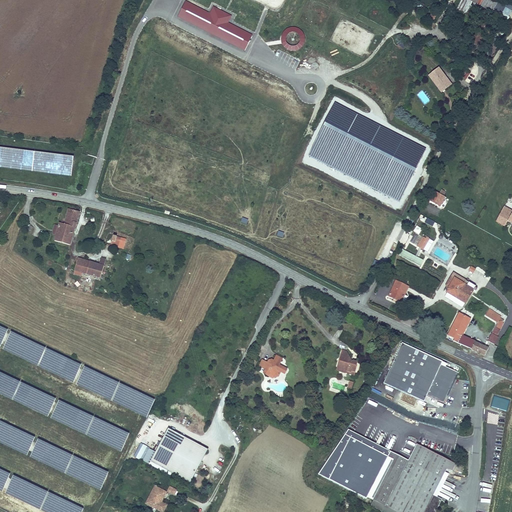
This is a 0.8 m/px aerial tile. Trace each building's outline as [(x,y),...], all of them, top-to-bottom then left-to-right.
[(209,13),(185,0),(176,16),(244,51),(253,35),(229,23),(232,16),(213,6),(209,13)] [(482,0),(462,0),(457,10),(473,18),(482,0)] [(340,39),(340,45),(344,47),(348,46),(351,47),(359,47),(365,46),(371,44),(375,34),(371,32),(370,34),(369,43),(364,44),(360,28),(360,27),(351,23),(350,32),(346,33),(350,33),(350,36),(345,36),(342,35),(334,37),(340,39)] [(280,33),(285,52),(307,46),(303,33),(293,35),(291,29),(280,33)] [(444,75),(439,68),(436,70),(441,77),(444,75)] [(441,77),(436,70),(428,76),(435,85),(436,84),(439,88),(441,86),(444,90),(452,85),(444,75),(441,77)] [(435,85),(441,93),(444,90),(441,86),(439,88),(436,84),(435,85)] [(426,150),(335,103),(308,156),(398,202),(426,150)] [(74,158),(0,148),(0,167),(71,176),(74,158)] [(431,201),(441,207),(446,198),(444,196),(440,194),(436,192),(431,201)] [(511,210),(504,206),(496,222),(504,226),(506,222),(511,224),(511,210)] [(71,245),(79,212),(68,209),(64,224),(59,223),(58,226),(56,235),(54,241),(71,245)] [(424,223),(433,227),(436,220),(427,216),(424,223)] [(33,229),(26,225),(23,230),(29,234),(33,229)] [(124,249),(127,239),(114,235),(111,245),(124,249)] [(423,237),(418,246),(427,252),(432,242),(433,241),(426,237),(425,238),(423,237)] [(421,266),(424,260),(401,249),(398,255),(421,266)] [(100,278),(106,259),(101,257),(99,264),(89,261),(86,273),(100,278)] [(86,273),(89,261),(78,258),(73,274),(81,276),(83,272),(86,273)] [(432,298),(440,282),(417,271),(410,287),(432,298)] [(466,280),(453,273),(446,286),(449,288),(446,293),(455,298),(466,304),(476,286),(468,282),(469,280),(467,279),(466,280)] [(408,287),(396,281),(387,297),(400,303),(408,287)] [(490,340),(494,342),(499,335),(497,334),(500,329),(503,324),(502,323),(503,320),(500,319),(502,316),(489,309),(486,316),(497,322),(490,340)] [(454,340),(459,343),(463,334),(471,318),(459,313),(449,335),(455,338),(454,340)] [(459,343),(472,349),(475,343),(476,341),(463,334),(459,343)] [(447,364),(402,343),(383,384),(424,402),(427,395),(444,402),(457,372),(445,367),(447,364)] [(483,354),(486,348),(475,343),(472,349),(483,354)] [(355,367),(357,362),(352,360),(351,361),(346,351),(342,350),(340,357),(342,357),(339,369),(350,372),(355,369),(355,367)] [(285,375),(288,369),(280,365),(283,359),(276,355),(274,360),(272,364),(268,362),(267,362),(265,361),(261,368),(265,370),(263,374),(272,379),(279,377),(281,373),(285,375)] [(354,376),(356,367),(355,367),(355,369),(350,372),(339,369),(342,357),(340,357),(336,371),(354,376)] [(208,450),(168,429),(151,462),(190,483),(208,450)] [(452,471),(456,464),(416,444),(408,461),(390,452),(367,497),(373,500),(369,507),(379,511),(435,511),(442,500),(433,496),(446,470),(452,472),(452,471)] [(150,448),(144,445),(137,459),(142,462),(150,448)] [(167,492),(154,485),(145,503),(163,511),(167,505),(161,502),(167,492)] [(177,490),(169,486),(167,491),(174,494),(177,490)]
